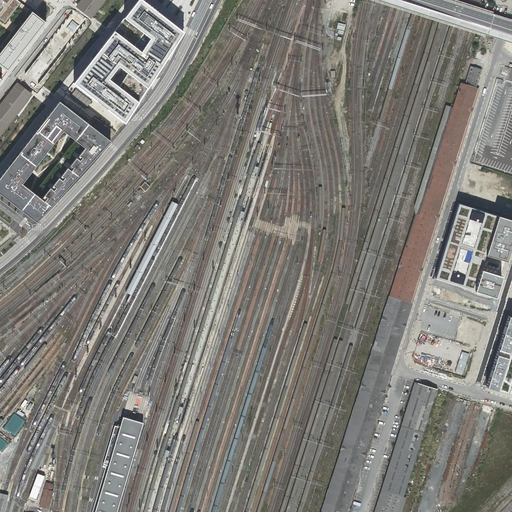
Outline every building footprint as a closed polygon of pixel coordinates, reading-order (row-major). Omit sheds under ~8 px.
[(20,2),(17,0),(0,0),(0,19),(4,23),(20,2)] [(183,32),(142,0),(137,0),(124,17),(114,30),(73,83),(125,122),(139,102),(148,87),(183,32)] [(105,0),(80,0),(76,6),(91,18),(93,17),(105,0)] [(46,22),(31,11),(0,51),(0,64),(8,70),(46,22)] [(40,85),(86,25),(71,13),(25,73),(40,85)] [(345,24),(338,23),(336,29),(338,30),(338,33),(343,35),(345,24)] [(470,66),(465,84),(476,88),(481,70),(470,66)] [(31,94),(16,82),(0,103),(0,133),(15,114),(31,94)] [(391,297),(409,302),(476,88),(465,84),(461,83),(391,297)] [(111,141),(59,101),(0,176),(0,192),(37,221),(111,141)] [(141,187),(146,191),(150,186),(145,182),(141,187)] [(496,214),(459,203),(435,278),(472,290),(479,268),(484,253),(496,214)] [(511,241),(511,219),(496,214),(484,253),(506,260),(511,241)] [(502,275),(479,268),(472,290),(495,296),(502,275)] [(344,511),(409,302),(391,297),(324,511),(344,511)] [(511,316),(508,315),(498,350),(496,356),(486,386),(499,390),(510,393),(511,394),(511,316)] [(398,511),(437,389),(418,383),(376,511),(398,511)] [(117,511),(144,422),(124,416),(121,427),(115,425),(103,464),(109,466),(95,511),(117,511)] [(511,426),(478,417),(451,503),(470,509),(491,443),(511,449),(511,426)] [(36,499),(45,476),(38,473),(29,496),(36,499)] [(53,484),(46,482),(44,488),(52,490),(53,484)] [(52,490),(44,488),(39,507),(49,509),(54,491),(52,490)] [(0,492),(0,511),(3,511),(8,495),(5,494),(0,492)]
